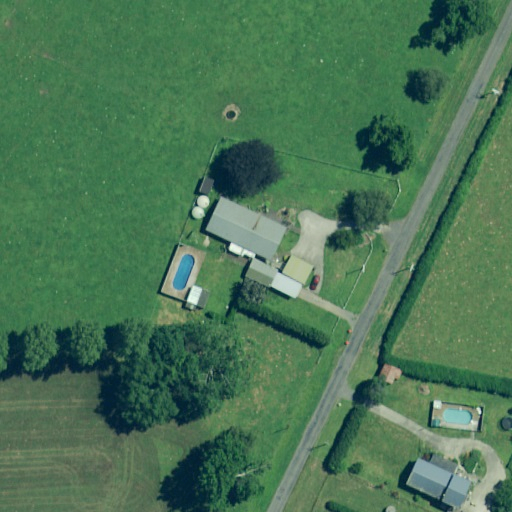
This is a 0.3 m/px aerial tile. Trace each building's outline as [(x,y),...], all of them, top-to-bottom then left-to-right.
[(289,230),(224,199),(208,231),(234,244),(231,251),(254,263),(258,255),(273,262),(289,230)] [(322,249),(312,244),(306,256),(316,261),(322,249)] [(299,303),(316,266),(293,255),(285,273),(257,261),(248,280),(299,303)] [(205,291),(195,288),(190,303),(200,307),(205,291)] [(476,484),(422,458),(409,485),(462,511),(476,484)]
